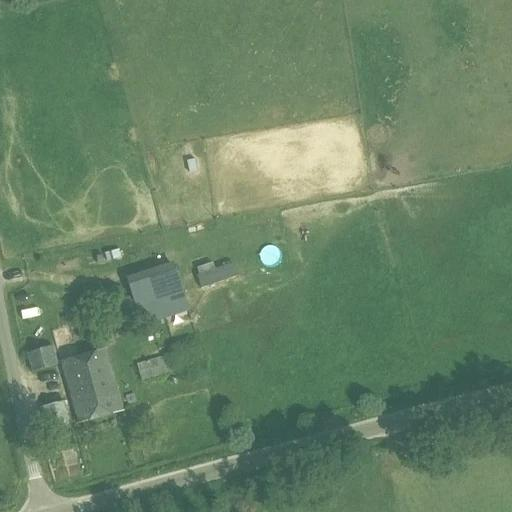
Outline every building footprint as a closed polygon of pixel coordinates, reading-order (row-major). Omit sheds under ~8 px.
[(120,257),(118,250),(105,254),(107,261),(120,257)] [(172,263),(125,279),(144,327),(190,310),(172,263)] [(242,264),(205,272),(209,293),(246,285),(242,264)] [(145,361),(162,356),(158,342),(141,347),(145,361)] [(32,353),(37,372),(58,364),(52,345),(32,353)] [(137,364),(141,380),(200,363),(194,348),(137,364)] [(105,349),(61,362),(72,399),(75,409),(78,423),(122,410),(105,349)] [(50,431),(71,425),(67,412),(64,401),(43,407),(47,420),(50,431)]
